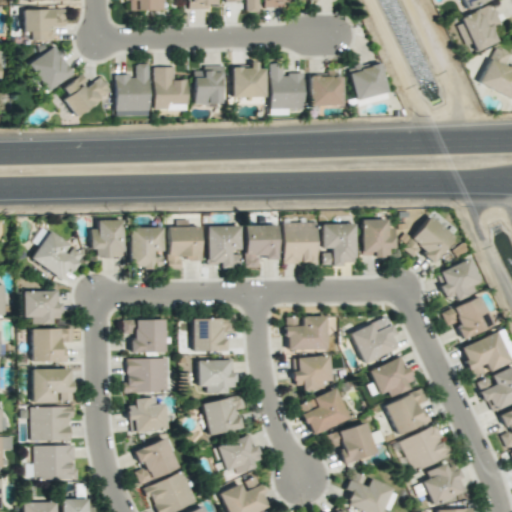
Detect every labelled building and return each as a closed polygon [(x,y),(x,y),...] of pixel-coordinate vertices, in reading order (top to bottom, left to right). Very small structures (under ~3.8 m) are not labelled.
[(126,0),(127,11),(160,10),(159,0),(126,0)] [(205,9),(205,5),(215,4),(214,0),(187,0),(188,1),(185,1),(185,10),(205,9)] [(221,0),(222,2),(242,1),(242,12),(256,12),(255,0),(221,0)] [(262,0),(263,8),(282,7),(281,0),(262,0)] [(459,0),(463,10),(484,0),(459,0)] [(451,22),(462,46),(468,43),(472,52),(495,41),(488,26),(496,23),(488,5),(451,22)] [(51,40),(50,28),(63,28),(63,9),(19,9),(19,31),(26,31),(26,40),(51,40)] [(44,91),(70,73),(50,45),(25,64),(44,91)] [(511,91),(511,67),(502,63),(507,54),(492,47),(475,84),(508,99),(511,91)] [(228,67),(228,98),(262,97),(261,68),(254,68),(254,62),(246,62),(246,67),(228,67)] [(385,92),(377,62),(345,70),(352,100),(385,92)] [(267,109),(300,108),(300,73),(280,74),(280,63),(265,63),(267,109)] [(146,116),(145,64),(132,64),(132,75),(111,75),(111,116),(146,116)] [(190,71),(190,104),(219,104),(219,66),(200,66),(200,71),(190,71)] [(149,67),(150,109),(164,109),(164,104),(185,104),(184,79),(170,79),(170,67),(149,67)] [(59,87),(65,95),(60,98),(71,116),(108,93),(98,76),(85,84),(79,75),(59,87)] [(409,257),(415,250),(430,262),(451,236),(425,215),(399,249),(409,257)] [(358,257),(385,257),(385,249),(391,249),(391,227),(383,227),(383,219),(357,220),(358,257)] [(119,220),(93,220),(93,229),(86,229),(86,249),(92,249),(92,257),(119,257),(119,220)] [(280,222),(279,263),(313,264),(314,222),(280,222)] [(317,224),(317,251),(318,251),(318,264),(351,264),(351,223),(317,224)] [(236,225),(202,226),(203,267),(237,266),(236,225)] [(255,267),(255,259),(274,259),(273,225),(240,225),(241,268),(255,267)] [(126,227),(125,268),(158,268),(158,228),(126,227)] [(196,260),(196,227),(163,227),(164,268),(178,268),(178,260),(196,260)] [(67,243),(43,231),(27,261),(59,278),(64,268),(70,271),(79,254),(66,247),(67,243)] [(433,272),(438,284),(435,285),(443,303),(471,291),(468,285),(476,282),(465,258),(433,272)] [(56,290),(19,291),(19,317),(28,317),(28,323),(56,322),(56,290)] [(437,312),(442,326),(451,322),(458,339),(488,327),(476,296),(437,312)] [(282,350),(322,349),(322,316),(296,316),(296,317),(281,317),(282,350)] [(344,333),(358,364),(394,348),(389,336),(391,335),(383,316),(344,333)] [(188,352),(221,351),(221,332),(229,332),(228,318),(188,319),(188,352)] [(118,320),(119,334),(126,334),(127,353),(161,352),(160,319),(118,320)] [(26,329),(27,362),(61,361),(60,342),(70,341),(70,328),(26,329)] [(505,362),(492,332),(456,347),(468,378),(505,362)] [(364,370),(375,394),(383,391),(385,396),(410,384),(398,355),(364,370)] [(319,388),(319,381),(326,381),(325,356),(289,357),(290,390),(319,388)] [(123,358),(123,381),(119,381),(119,393),(163,392),(163,358),(123,358)] [(193,386),(202,386),(202,394),(223,393),(223,387),(230,387),(230,359),(193,360),(193,386)] [(68,369),(28,369),(28,402),(52,402),(52,401),(68,401),(68,369)] [(423,399),(418,388),(379,405),(392,435),(424,421),(416,402),(423,399)] [(344,419),(332,389),(294,403),(307,434),(344,419)] [(237,428),(233,409),(241,408),(239,394),(197,403),(204,435),(237,428)] [(161,403),(152,403),(151,397),(130,398),(130,405),(124,405),(125,432),(163,430),(161,403)] [(66,418),(70,418),(70,406),(26,407),(26,441),(66,440),(66,418)] [(500,448),(511,442),(511,406),(494,415),(502,432),(495,435),(500,448)] [(372,452),(360,421),(323,435),(328,447),(332,445),(339,464),(372,452)] [(445,456),(431,424),(394,440),(408,472),(445,456)] [(232,474),(251,468),(249,462),(256,460),(248,434),(212,445),(220,471),(230,468),(232,474)] [(0,450),(9,450),(8,436),(0,436),(0,450)] [(174,468),(161,437),(129,451),(136,467),(129,469),(136,484),(174,468)] [(70,445),(29,446),(30,480),(74,479),(73,467),(70,467),(70,445)] [(420,472),(423,479),(416,482),(427,505),(461,490),(449,464),(441,468),(439,463),(420,472)] [(168,511),(191,504),(179,472),(141,486),(150,511),(168,511)] [(358,511),(377,511),(387,487),(363,478),(361,483),(352,480),(353,476),(348,474),(342,490),(343,491),(338,504),(358,511)] [(215,492),(222,511),(254,511),(265,508),(252,476),(238,482),(238,483),(215,492)] [(83,498),(57,499),(57,511),(90,511),(91,507),(84,507),(83,498)] [(51,511),(52,502),(18,502),(17,511),(51,511)]
